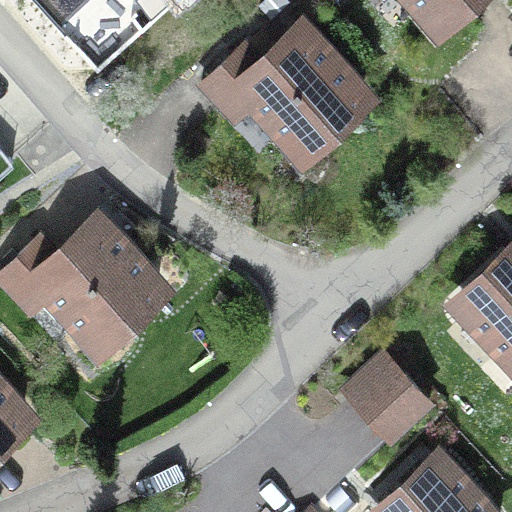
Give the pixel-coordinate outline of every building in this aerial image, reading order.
[(416,0),(436,21),(458,0),(467,0),(475,0),(416,0)] [(303,26),(265,62),(241,85),(299,148),(322,127),(339,127),(340,110),(362,89),(303,26)] [(241,85),(265,62),(244,40),(200,81),(221,103),(241,85)] [(0,169),(12,159),(0,145),(0,169)] [(99,217),(60,254),(36,277),(96,339),(118,318),(134,318),(135,302),(158,280),(99,217)] [(0,270),(0,277),(17,295),(36,277),(60,254),(40,232),(0,270)] [(511,252),(459,302),(511,358),(511,252)] [(350,395),(389,437),(429,399),(390,358),(350,395)] [(0,444),(0,430),(23,408),(0,383),(0,444)] [(493,511),(439,456),(380,511),(493,511)]
